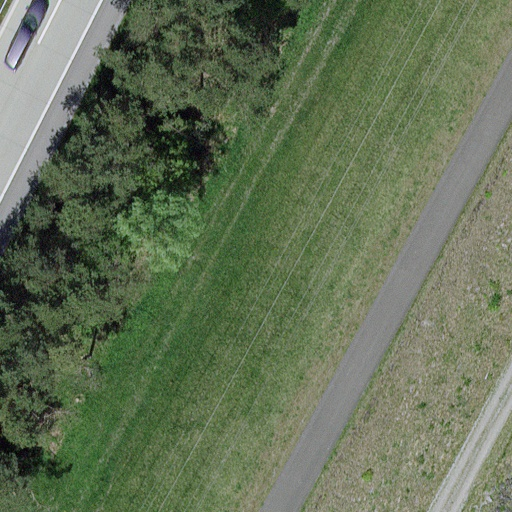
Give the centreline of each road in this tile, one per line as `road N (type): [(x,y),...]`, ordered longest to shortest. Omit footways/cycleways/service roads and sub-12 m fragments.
road 1 (track): [(511,81),(275,511)]
road 2 (motorway): [(0,132),(67,0)]
road 3 (track): [(511,395),(449,511)]
